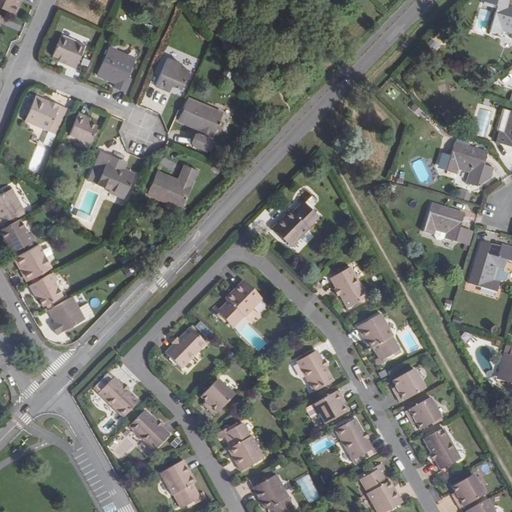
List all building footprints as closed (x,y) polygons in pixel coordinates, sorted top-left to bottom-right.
[(17,0),(0,0),(0,7),(14,15),(18,7),(15,5),(17,0)] [(482,0),(497,4),(489,32),(500,35),(502,30),(511,33),(511,36),(511,38),(511,37),(511,8),(505,6),(506,1),(508,1),(507,0),(482,0)] [(473,30),(484,33),(490,12),(480,8),(473,30)] [(203,41),(206,39),(200,29),(196,32),(203,41)] [(85,46),(60,36),(52,56),(59,59),(61,60),(60,63),(75,69),(85,46)] [(434,51),(439,47),(432,39),(427,44),(434,51)] [(135,59),(108,47),(96,75),(115,84),(113,88),(125,93),(131,79),(127,77),(135,59)] [(181,64),(167,58),(155,86),(167,92),(170,85),(172,87),(181,90),(189,71),(180,67),(181,64)] [(24,121),(48,131),(59,106),(35,96),(24,121)] [(192,146),(206,151),(215,130),(219,121),(222,113),(188,98),(178,121),(198,130),(192,146)] [(56,135),(67,110),(59,106),(48,131),(56,135)] [(502,133),(510,112),(503,109),(495,130),(497,131),(502,133)] [(497,131),(493,141),(511,148),(511,112),(510,112),(502,133),(497,131)] [(90,143),(97,126),(89,123),(84,121),(86,117),(78,113),(69,135),(90,143)] [(220,131),(224,123),(219,121),(215,130),(220,131)] [(475,159),(477,149),(455,143),(446,170),(456,173),(457,169),(469,172),(467,180),(478,184),(491,175),(494,165),(484,162),(475,159)] [(101,152),(89,181),(110,190),(125,197),(135,174),(124,169),(120,167),(123,161),(101,152)] [(184,165),(177,181),(156,171),(146,194),(181,209),(198,171),(184,165)] [(91,221),(103,194),(87,187),(76,214),(91,221)] [(24,212),(11,189),(0,195),(0,224),(1,225),(6,222),(13,218),(23,213),(24,212)] [(108,194),(123,201),(125,197),(110,190),(108,194)] [(314,210),(300,195),(294,200),(299,205),(292,212),(289,209),(271,228),(289,247),(308,227),(307,226),(313,219),(309,215),(314,210)] [(459,229),(464,214),(431,204),(423,231),(433,234),(435,230),(446,234),(445,238),(456,241),(459,229)] [(23,213),(13,218),(14,221),(24,215),(23,213)] [(0,231),(5,239),(7,244),(5,245),(10,254),(32,241),(27,235),(19,220),(8,226),(3,229),(0,230),(0,231)] [(467,244),(470,232),(459,229),(456,241),(467,244)] [(486,254),(489,245),(481,243),(469,283),(496,291),(499,281),(505,280),(507,275),(503,271),(506,260),(511,261),(511,260),(511,248),(501,245),(498,257),(486,254)] [(22,265),(30,280),(31,280),(37,276),(51,268),(38,245),(13,259),(18,267),(22,265)] [(500,248),(489,245),(486,254),(498,257),(500,248)] [(30,280),(22,265),(18,267),(26,282),(30,280)] [(350,268),(330,278),(335,288),(339,295),(347,309),(367,298),(350,268)] [(43,307),(45,305),(51,302),(62,296),(54,281),(56,280),(52,273),(39,280),(33,283),(28,286),(33,295),(36,300),(38,298),(43,307)] [(220,309),(215,304),(210,309),(225,324),(230,319),(235,323),(242,316),(243,316),(261,298),(242,280),(224,299),(227,301),(220,309)] [(56,336),(66,330),(72,327),(84,320),(83,319),(78,309),(72,298),(54,307),(48,311),(54,322),(50,325),(56,336)] [(45,305),(48,311),(54,307),(51,302),(45,305)] [(92,314),(86,304),(78,309),(83,319),(92,314)] [(391,337),(392,337),(379,314),(357,326),(370,349),(373,347),(378,356),(372,360),(376,366),(394,356),(391,349),(396,346),(391,337)] [(178,339),(173,345),(165,353),(182,368),(205,343),(189,328),(178,339)] [(316,351),(297,361),(314,392),(333,381),(325,367),(321,360),(316,351)] [(424,388),(413,368),(391,380),(394,386),(396,389),(393,391),(399,402),(424,388)] [(122,417),(138,401),(127,390),(121,384),(114,377),(98,393),(122,417)] [(234,394),(218,378),(200,395),(205,400),(208,403),(205,406),(215,414),(234,394)] [(129,388),(123,382),(121,384),(127,390),(129,388)] [(496,391),(491,383),(486,386),(491,394),(496,391)] [(324,424),(346,412),(343,407),(341,403),(345,401),(338,390),(313,404),(318,413),(324,424)] [(441,418),(429,397),(404,411),(411,423),(414,421),(415,425),(419,430),(441,418)] [(318,413),(313,404),(306,408),(311,418),(318,413)] [(168,434),(160,426),(155,421),(143,410),(128,426),(153,450),(168,434)] [(373,448),(371,449),(366,439),(362,433),(354,419),(335,429),(354,464),(375,453),(373,448)] [(239,430),(235,423),(217,434),(221,440),(226,437),(231,445),(228,447),(241,470),(263,457),(250,434),(249,435),(245,427),(239,430)] [(443,428),(424,438),(431,453),(435,459),(440,469),(459,458),(443,428)] [(195,482),(182,460),(160,472),(172,495),(174,494),(178,503),(184,500),(188,507),(206,496),(203,490),(197,493),(192,484),(195,482)] [(367,492),(366,493),(377,511),(384,511),(401,503),(388,480),(385,482),(380,473),(386,469),(382,463),(364,473),(367,480),(362,483),(367,492)] [(289,497),(276,474),(253,487),(266,509),(269,508),(271,511),(288,511),(287,509),(292,506),(287,498),(289,497)] [(473,474),(451,486),(454,492),(456,495),(452,497),(453,497),(459,508),(484,494),(473,474)] [(493,511),(487,499),(463,511),(493,511)]
